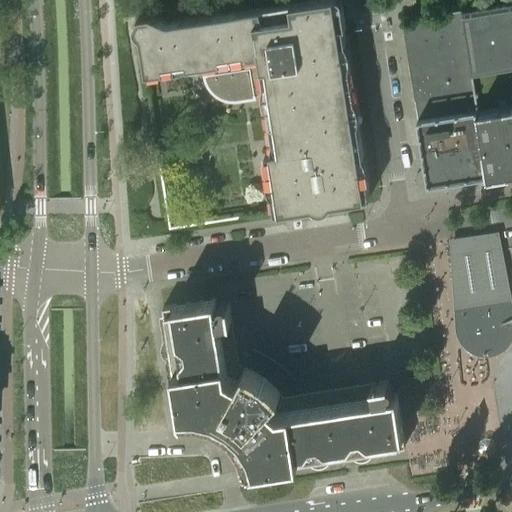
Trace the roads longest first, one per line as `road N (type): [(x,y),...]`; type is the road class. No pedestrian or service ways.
road 1 (residential): [(91,272),(406,233)]
road 2 (tertiary): [(91,272),(81,0)]
road 3 (tertiary): [(34,0),(36,271)]
road 4 (tertiary): [(36,271),(42,511)]
road 5 (tertiary): [(89,511),(91,272)]
road 6 (residential): [(406,233),(370,0)]
road 7 (primary): [(511,484),(353,511)]
